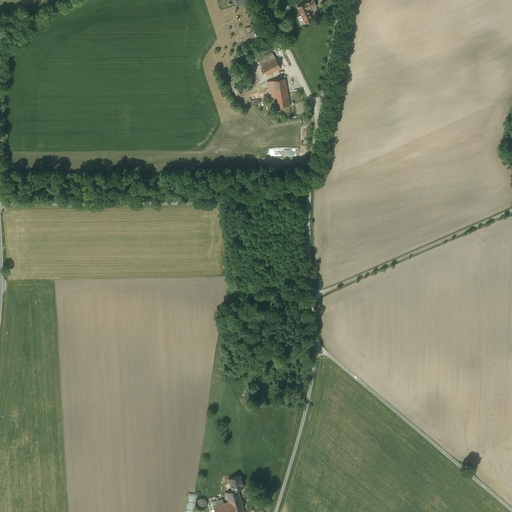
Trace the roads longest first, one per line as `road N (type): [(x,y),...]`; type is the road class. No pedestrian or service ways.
road 1 (unclassified): [(0,204),(189,203),(309,186)]
road 2 (unclassified): [(315,348),(511,509)]
road 3 (unclassified): [(275,511),(315,348)]
road 4 (unclassified): [(315,348),(309,186)]
road 5 (unclassified): [(321,109),(264,0)]
